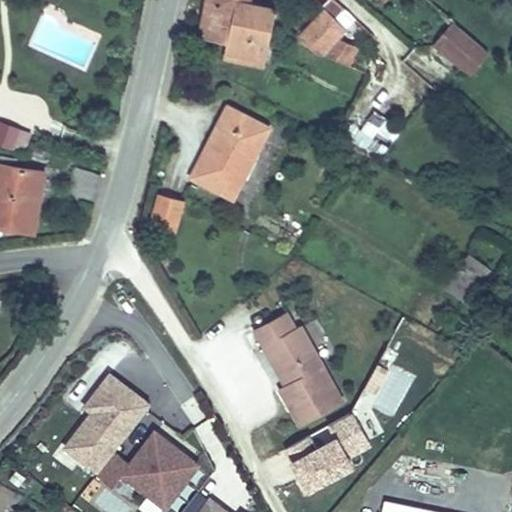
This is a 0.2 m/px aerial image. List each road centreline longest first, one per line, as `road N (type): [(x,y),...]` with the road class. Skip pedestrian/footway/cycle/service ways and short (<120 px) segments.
road 1 (tertiary): [(165,0),(131,161),(99,261),(54,344),(0,414)]
road 2 (unknown): [(131,161),(25,93),(7,0)]
